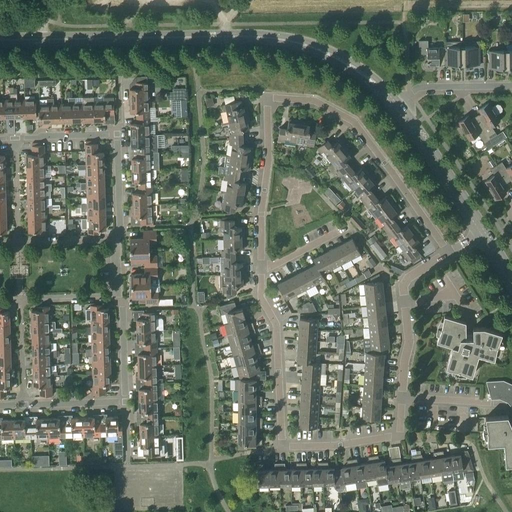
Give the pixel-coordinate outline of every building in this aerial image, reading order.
[(445,67),(450,67),(450,68),(451,68),(451,69),(452,70),(453,71),(454,71),(459,71),(459,67),(462,67),(461,40),(444,41),(444,45),(444,49),(445,67)] [(479,66),(479,40),(461,40),(462,67),(465,67),(465,71),(470,71),(471,71),(472,70),(473,69),(474,68),(474,67),(479,66)] [(436,67),(445,67),(444,49),(428,50),(428,42),(418,42),(419,56),(427,56),(427,64),(425,64),(423,66),(423,70),(426,71),(436,71),(436,67)] [(488,70),(494,70),(494,71),(495,72),(495,73),(496,74),(497,74),(498,74),(502,74),(503,74),(503,70),(506,70),(505,52),(488,52),(488,70)] [(24,79),(24,82),(24,88),(35,87),(35,81),(34,79),(24,79)] [(129,89),(129,101),(149,101),(148,83),(134,83),(135,89),(129,89)] [(3,118),(14,118),(13,94),(10,94),(10,100),(3,100),(3,118)] [(14,118),(25,118),(24,100),(17,100),(17,94),(13,94),(14,118)] [(61,123),(72,122),(71,98),(68,98),(68,104),(61,105),(61,123)] [(72,98),(71,98),(72,122),(83,122),(82,104),(75,104),(75,98),(72,98)] [(93,98),(82,98),(82,104),(83,122),(94,122),(93,98)] [(93,98),(94,122),(105,121),(105,115),(114,115),(113,98),(103,98),(104,103),(94,103),(93,98)] [(205,100),(207,108),(214,107),(212,98),(205,100)] [(36,99),(24,100),(25,118),(39,117),(39,105),(39,101),(36,101),(36,99)] [(47,105),(39,105),(39,117),(39,123),(50,123),(50,99),(46,99),(47,105)] [(53,99),(50,99),(50,123),(61,123),(61,105),(54,105),(53,99)] [(173,100),(172,100),(172,118),(186,117),(186,100),(173,100)] [(149,101),(129,101),(130,113),(135,113),(136,119),(149,119),(149,101)] [(229,123),(248,118),(246,108),(242,108),(240,101),(222,106),(224,113),(226,112),(229,123)] [(479,120),(477,121),(489,140),(490,140),(493,145),(494,146),(497,144),(502,141),(500,137),(496,139),(495,137),(496,136),(491,127),(499,122),(495,116),(501,112),(501,110),(499,106),(497,106),(491,109),(488,104),(478,110),(481,115),(479,116),(478,118),(479,120)] [(489,140),(477,121),(475,122),(474,121),(472,120),(470,121),(467,117),(457,123),(469,141),(479,135),(487,149),(493,145),(490,140),(489,140)] [(230,136),(230,140),(243,140),(242,133),(243,131),(251,129),(248,118),(229,123),(230,128),(231,135),(230,136)] [(130,128),(130,136),(150,136),(149,119),(136,119),(136,124),(130,124),(130,128)] [(287,128),(286,130),(280,129),(277,142),(284,143),(284,141),(296,143),(299,122),(288,120),(287,128)] [(299,122),(296,143),(295,145),(313,148),(315,135),(309,134),(308,132),(308,128),(309,128),(310,124),(299,122)] [(137,154),(157,153),(157,151),(157,135),(150,136),(130,136),(131,148),(137,148),(137,154)] [(232,146),(230,157),(251,160),(252,150),(244,148),(243,147),(243,140),(230,140),(230,146),(232,146)] [(323,154),(330,162),(346,149),(339,141),(333,146),(331,146),(327,141),(317,150),(321,155),(323,154)] [(97,145),(85,145),(85,166),(103,165),(103,154),(97,154),(97,145)] [(44,167),(44,153),(43,147),(32,147),(32,156),(26,156),(27,167),(44,167)] [(346,149),(330,162),(338,171),(336,173),(340,177),(350,169),(347,165),(347,162),(353,157),(346,149)] [(131,171),(156,170),(156,168),(157,168),(157,153),(137,154),(137,159),(131,159),(131,171)] [(226,175),(239,177),(240,171),(242,170),(249,171),(251,160),(230,157),(225,156),(224,167),(219,167),(218,174),(226,175)] [(506,184),(496,167),(492,161),(488,164),(491,169),(490,170),(494,176),(484,182),(496,200),(506,194),(501,187),(506,184)] [(511,164),(505,169),(501,163),(496,167),(506,184),(511,180),(511,181),(511,164)] [(85,166),(79,166),(79,169),(86,169),(86,177),(104,176),(103,165),(85,166)] [(27,167),(27,178),(45,178),(44,170),(50,170),(50,167),(44,167),(27,167)] [(350,169),(340,177),(345,182),(346,181),(354,190),(369,176),(362,168),(356,173),(354,173),(350,169)] [(156,175),(156,170),(131,171),(132,183),(138,183),(138,188),(151,188),(151,180),(156,175)] [(228,182),(226,193),(246,196),(248,185),(240,184),(238,183),(239,177),(226,175),(225,181),(228,182)] [(80,184),(80,188),(104,187),(104,176),(86,177),(86,183),(80,183),(80,184)] [(369,176),(354,190),(361,198),(360,200),(364,205),(374,196),(370,192),(370,189),(376,184),(369,176)] [(27,178),(27,189),(51,188),(51,185),(45,185),(45,178),(27,178)] [(86,190),(86,198),(104,197),(104,187),(80,188),(80,191),(86,190)] [(27,189),(28,200),(45,199),(45,192),(51,191),(51,188),(27,189)] [(151,188),(138,188),(138,194),(132,194),(133,206),(152,205),(151,188)] [(226,193),(223,192),(221,211),(234,213),(235,207),(237,206),(245,207),(246,196),(226,193)] [(374,196),(364,205),(368,210),(370,208),(377,217),(393,205),(386,197),(380,202),(377,201),(374,196)] [(81,208),(81,209),(105,208),(104,197),(86,198),(86,205),(76,205),(76,208),(81,208)] [(45,206),(45,199),(28,200),(28,210),(52,210),(52,206),(45,206)] [(349,209),(342,201),(337,206),(344,214),(349,209)] [(152,205),(133,206),(133,218),(139,218),(139,223),(152,223),(152,205)] [(393,205),(377,217),(384,227),(382,228),(386,233),(396,225),(393,221),(393,218),(399,214),(393,205)] [(87,212),(87,219),(105,219),(105,208),(81,209),(81,212),(87,212)] [(52,213),(52,210),(28,210),(28,221),(46,220),(46,213),(52,213)] [(348,219),(359,231),(365,226),(354,214),(348,219)] [(82,229),(87,229),(88,234),(100,234),(100,230),(106,230),(105,219),(87,219),(81,219),(82,229)] [(223,233),(224,239),(244,238),(243,229),(235,229),(234,227),(233,219),(220,219),(221,233),(223,233)] [(46,235),(46,220),(28,221),(29,232),(35,232),(35,236),(46,235)] [(396,225),(386,233),(390,238),(392,237),(398,245),(415,233),(408,225),(402,230),(400,229),(396,225)] [(130,250),(149,250),(149,243),(156,243),(156,231),(142,232),(143,238),(130,239),(130,250)] [(415,233),(398,245),(403,251),(402,253),(408,261),(409,261),(411,264),(421,257),(415,249),(415,246),(421,242),(415,233)] [(244,250),(244,238),(224,239),(224,251),(221,251),(222,257),(235,257),(234,251),(236,250),(244,250)] [(352,240),(343,244),(352,260),(360,255),(352,240)] [(343,264),(341,265),(344,270),(353,265),(351,260),(352,260),(343,244),(334,249),(343,264)] [(334,249),(324,254),(333,270),(341,265),(343,264),(334,249)] [(144,262),(144,268),(157,267),(157,256),(149,256),(149,250),(130,250),(131,262),(144,262)] [(324,254),(314,259),(316,264),(322,275),(333,270),(324,254)] [(222,264),(225,264),(225,275),(245,274),(245,264),(237,264),(235,263),(235,257),(222,257),(222,264)] [(308,269),(316,285),(325,280),(322,275),(316,264),(308,269)] [(131,285),(131,286),(160,285),(160,280),(157,278),(157,267),(144,268),(144,274),(131,274),(131,277),(129,277),(129,285),(131,285)] [(318,289),(316,285),(308,269),(299,273),(307,290),(309,294),(318,289)] [(363,273),(366,278),(371,275),(368,270),(363,273)] [(299,273),(288,279),(296,295),(307,290),(299,273)] [(237,286),(245,285),(245,274),(225,275),(219,275),(219,288),(223,288),(223,294),(227,293),(235,293),(236,293),(236,287),(237,286)] [(360,275),(351,280),(353,285),(356,283),(362,280),(360,275)] [(286,301),(296,295),(288,279),(277,285),(286,301)] [(341,286),(343,290),(347,288),(353,285),(351,281),(341,286)] [(382,282),(364,284),(365,295),(383,293),(382,282)] [(160,285),(131,286),(131,287),(130,287),(130,296),(132,296),(132,298),(145,298),(145,305),(158,304),(158,294),(160,292),(160,285)] [(383,293),(365,295),(366,305),(384,303),(383,293)] [(221,314),(225,313),(228,324),(245,319),(244,314),(244,313),(245,313),(249,312),(247,307),(236,310),(234,302),(219,306),(221,314)] [(384,303),(366,305),(368,316),(385,314),(384,303)] [(85,321),(91,320),(109,320),(108,309),(102,309),(102,305),(90,306),(90,310),(85,310),(85,321)] [(31,311),(32,322),(50,322),(49,307),(37,307),(37,311),(31,311)] [(0,323),(10,323),(10,312),(4,312),(4,308),(0,308),(0,323)] [(137,319),(137,331),(156,331),(163,331),(163,320),(161,319),(156,319),(156,313),(142,313),(143,319),(137,319)] [(385,314),(368,316),(369,327),(386,324),(385,314)] [(483,327),(474,327),(473,328),(473,338),(465,339),(465,322),(444,315),(436,342),(452,347),(446,367),(472,375),(478,355),(494,359),(502,333),(483,327)] [(228,335),(253,328),(252,323),(249,324),(248,325),(246,323),(245,319),(228,324),(225,325),(228,335)] [(300,319),(299,330),(316,331),(317,320),(300,319)] [(85,328),(85,332),(109,331),(109,320),(91,320),(91,328),(85,328)] [(30,333),(32,333),(56,332),(62,332),(62,329),(55,329),(55,322),(50,322),(32,322),(32,328),(30,328),(30,333)] [(0,333),(10,334),(10,323),(0,323),(0,333)] [(386,324),(369,327),(370,337),(388,336),(386,324)] [(228,335),(231,345),(251,340),(250,335),(250,333),(252,334),(255,332),(253,328),(228,335)] [(299,330),(298,340),(316,341),(316,331),(299,330)] [(91,335),(91,342),(109,341),(109,331),(85,332),(85,335),(91,335)] [(143,343),(144,349),(157,348),(156,331),(137,331),(137,343),(143,343)] [(32,333),(32,344),(50,343),(50,336),(56,336),(56,332),(32,333)] [(0,344),(11,344),(10,334),(0,333),(0,344)] [(336,337),(336,342),(344,343),(344,335),(342,335),(342,334),(336,337)] [(370,339),(363,339),(363,344),(371,343),(371,348),(384,348),(389,347),(388,336),(370,337),(370,339)] [(251,340),(231,345),(234,356),(237,355),(259,349),(258,344),(254,345),(253,346),(252,345),(251,340)] [(298,340),(298,351),(315,352),(316,341),(298,340)] [(86,353),(110,352),(109,341),(91,342),(92,349),(86,349),(86,353)] [(50,350),(50,343),(32,344),(32,355),(57,354),(56,350),(50,350)] [(0,355),(11,355),(11,344),(0,344),(0,355)] [(138,354),(138,366),(157,366),(157,348),(144,349),(144,354),(138,354)] [(371,348),(364,349),(364,354),(365,353),(365,363),(383,364),(384,348),(371,348)] [(240,365),(257,361),(255,357),(256,354),(257,354),(261,353),(259,349),(237,355),(240,365)] [(297,362),(297,363),(303,363),(303,362),(315,363),(315,352),(298,351),(297,362)] [(92,364),(110,363),(110,352),(86,353),(86,357),(92,357),(92,364)] [(32,355),(33,365),(51,365),(51,358),(57,358),(57,354),(32,355)] [(11,355),(0,355),(0,366),(11,366),(11,355)] [(236,367),(239,380),(244,380),(251,380),(250,374),(253,373),(254,373),(260,371),(257,361),(240,365),(236,367)] [(303,363),(302,373),(320,374),(320,363),(315,363),(303,362),(303,363)] [(87,375),(92,375),(110,374),(110,363),(92,364),(92,371),(87,371),(87,375)] [(365,363),(364,374),(382,375),(383,364),(365,363)] [(33,365),(33,376),(51,376),(57,376),(57,372),(51,372),(51,365),(33,365)] [(0,377),(12,377),(11,366),(0,366),(0,377)] [(144,378),(145,383),(158,383),(158,384),(162,383),(162,379),(158,379),(157,366),(138,366),(138,378),(144,378)] [(238,380),(238,391),(255,391),(255,379),(254,373),(253,373),(250,374),(251,380),(244,380),(239,380),(238,380)] [(302,373),(301,384),(319,385),(320,374),(302,373)] [(92,375),(93,388),(93,395),(105,394),(105,385),(111,385),(110,374),(92,375)] [(364,374),(364,385),(381,386),(382,375),(364,374)] [(51,396),(52,396),(51,376),(33,376),(33,387),(40,387),(40,396),(51,396)] [(0,377),(0,400),(4,400),(4,397),(6,397),(6,388),(12,388),(12,377),(0,377)] [(486,382),(491,400),(500,400),(508,403),(511,409),(511,384),(503,381),(486,382)] [(139,389),(139,401),(158,400),(158,384),(158,383),(145,383),(145,389),(139,389)] [(301,384),(301,395),(318,396),(319,385),(301,384)] [(364,385),(363,396),(381,397),(381,386),(364,385)] [(238,401),(261,401),(261,397),(257,397),(256,397),(255,396),(255,391),(238,391),(238,401)] [(301,395),(300,405),(318,406),(318,396),(301,395)] [(363,396),(362,407),(380,408),(381,397),(363,396)] [(145,413),(146,418),(159,418),(158,400),(139,401),(139,413),(145,413)] [(262,407),(261,401),(238,401),(238,413),(255,413),(255,408),(256,406),(258,407),(262,407)] [(300,405),(299,416),(317,417),(318,406),(300,405)] [(362,407),(362,419),(374,419),(375,424),(379,423),(379,420),(380,408),(362,407)] [(238,423),(261,423),(261,418),(257,418),(257,419),(255,417),(255,413),(238,413),(238,423)] [(299,416),(299,428),(316,429),(317,417),(299,416)] [(511,427),(507,416),(485,417),(486,428),(487,445),(503,444),(505,465),(511,464),(511,427)] [(94,417),(83,418),(83,437),(101,437),(100,423),(94,424),(94,417)] [(101,437),(122,436),(122,423),(118,423),(118,417),(106,417),(106,423),(100,423),(101,437)] [(71,424),(66,425),(66,438),(83,437),(83,418),(71,418),(71,424)] [(140,424),(140,436),(159,435),(159,418),(146,418),(146,423),(140,424)] [(31,439),(48,438),(48,419),(36,419),(36,426),(31,426),(31,439)] [(60,419),(48,419),(48,438),(66,438),(66,425),(60,425),(60,419)] [(2,427),(0,426),(0,439),(14,439),(13,420),(1,420),(2,427)] [(25,420),(13,420),(14,439),(31,439),(31,426),(25,426),(25,420)] [(261,423),(238,423),(238,434),(255,434),(255,430),(257,428),(258,428),(261,428),(261,423)] [(247,445),(262,445),(262,440),(258,440),(257,440),(255,439),(255,434),(238,434),(238,449),(247,449),(247,445)] [(159,435),(140,436),(140,448),(142,447),(143,454),(147,453),(147,456),(164,455),(164,446),(160,446),(159,435)] [(412,450),(413,456),(411,457),(411,459),(412,461),(411,463),(406,463),(409,480),(420,479),(416,456),(415,449),(412,450)] [(437,452),(441,475),(442,482),(453,480),(452,474),(449,456),(444,457),(442,456),(443,455),(442,451),(437,452)] [(459,454),(449,456),(452,474),(467,471),(466,468),(471,467),(466,451),(459,452),(459,454)] [(394,453),(395,459),(398,482),(400,482),(401,488),(410,487),(409,480),(406,463),(401,464),(399,463),(400,462),(399,458),(398,452),(394,453)] [(441,475),(437,452),(432,453),(433,457),(434,458),(432,459),(427,460),(430,477),(441,475)] [(430,477),(427,460),(422,460),(421,460),(421,458),(421,455),(416,456),(420,479),(430,477)] [(379,485),(387,484),(386,479),(387,479),(385,466),(386,466),(385,461),(379,462),(377,461),(378,459),(377,456),(372,457),(376,480),(378,480),(379,485)] [(376,480),(372,457),(367,458),(368,461),(369,462),(367,464),(362,464),(365,482),(376,480)] [(351,460),(354,483),(355,490),(366,488),(365,482),(362,464),(358,465),(356,465),(357,463),(356,459),(351,460)] [(398,482),(395,459),(390,460),(390,464),(391,465),(390,466),(386,466),(385,466),(387,479),(386,479),(387,484),(398,482)] [(342,470),(337,470),(340,492),(343,490),(345,488),(345,484),(354,483),(351,460),(346,461),(347,465),(348,466),(346,467),(341,468),(342,470)] [(316,469),(312,469),(312,487),(323,487),(323,463),(317,463),(317,467),(318,468),(316,469)] [(327,463),(323,463),(323,487),(333,486),(334,489),(337,491),(340,492),(337,470),(334,471),(334,469),(328,469),(327,468),(328,466),(327,463)] [(269,488),(280,488),(279,464),(274,464),(274,468),(275,470),(274,470),(269,470),(269,488)] [(285,464),(279,464),(280,488),(291,487),(290,470),(286,470),(284,469),(285,467),(285,464)] [(295,470),(290,470),(291,487),(301,487),(301,464),(296,464),(296,467),(297,469),(295,470)] [(306,464),(301,464),(301,487),(312,487),(312,469),(307,470),(305,469),(306,467),(306,464)] [(269,488),(269,470),(264,470),(262,469),(263,467),(263,465),(258,465),(258,479),(254,480),(254,488),(269,488)] [(472,472),(465,473),(466,481),(474,480),(472,472)] [(455,491),(448,492),(450,506),(457,505),(455,491)] [(291,506),(291,511),(298,511),(298,510),(302,510),(302,503),(292,503),(292,506),(291,506)]
